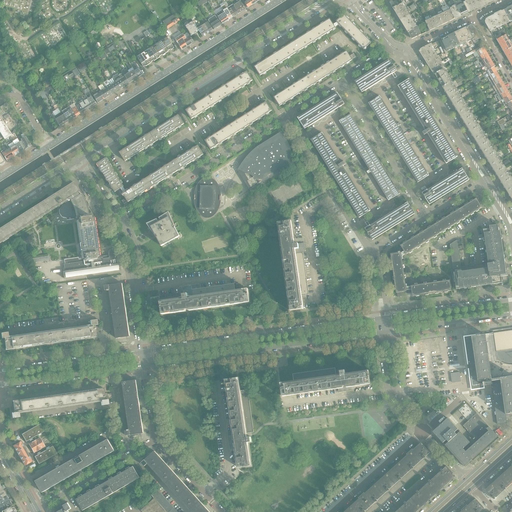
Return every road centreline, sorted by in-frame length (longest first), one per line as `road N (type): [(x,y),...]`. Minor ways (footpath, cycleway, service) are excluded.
road 1 (secondary): [(80,159),(328,0)]
road 2 (secondary): [(276,0),(49,146)]
road 3 (tertiary): [(151,364),(379,332)]
road 4 (tertiary): [(377,318),(150,351)]
road 5 (residential): [(120,220),(283,115)]
road 6 (residential): [(79,175),(126,260),(142,352)]
road 7 (residential): [(426,216),(340,79)]
road 8 (residential): [(369,248),(283,115)]
road 9 (residential): [(486,181),(404,50)]
road 10 (tertiary): [(0,384),(143,366)]
road 11 (tertiary): [(142,352),(0,370)]
road 12 (residential): [(38,508),(156,440)]
road 13 (residential): [(150,351),(136,257),(120,220)]
road 14 (tertiary): [(511,299),(387,317)]
road 15 (tertiary): [(389,330),(511,313)]
